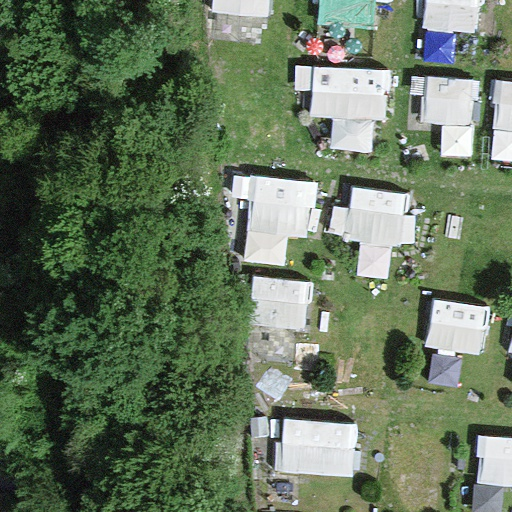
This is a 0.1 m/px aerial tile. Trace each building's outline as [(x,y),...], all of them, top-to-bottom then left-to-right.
[(320,0),(320,13),(383,16),(383,0),(320,0)] [(482,20),(483,0),(426,0),(425,17),(482,20)] [(380,137),(382,55),(313,53),(312,103),(334,104),(333,136),(380,137)] [(475,141),(479,66),(430,63),(426,138),(475,141)] [(491,144),(511,146),(511,66),(500,65),(491,144)] [(312,226),(320,168),(254,159),(246,217),(312,226)] [(345,172),(338,224),(406,232),(413,180),(345,172)] [(257,261),(250,306),(303,316),(311,270),(257,261)] [(432,285),(427,336),(482,341),(487,291),(432,285)] [(281,403),(279,459),(357,462),(359,406),(281,403)] [(511,473),(511,422),(480,422),(478,473),(511,473)]
